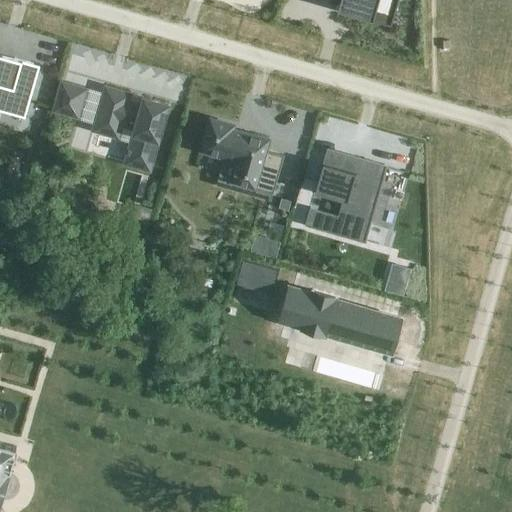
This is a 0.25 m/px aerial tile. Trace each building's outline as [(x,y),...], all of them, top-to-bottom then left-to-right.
[(339,0),(339,1),(346,3),(344,11),(369,18),(368,18),(390,25),(394,10),(396,0),(339,0)] [(0,109),(7,111),(11,97),(28,102),(39,65),(0,53),(0,109)] [(61,81),(53,109),(77,116),(85,88),(61,81)] [(105,86),(93,129),(117,136),(120,124),(134,128),(124,162),(149,169),(168,103),(143,96),(141,104),(127,101),(129,93),(105,86)] [(210,117),(200,150),(236,160),(230,180),(272,192),(283,154),(265,149),(268,138),(232,128),(233,124),(210,117)] [(321,166),(314,190),(345,199),(341,215),(310,206),(305,223),(365,240),(370,223),(367,223),(383,166),(344,155),(339,171),(321,166)] [(235,283),(271,293),(277,269),(242,259),(235,283)] [(391,280),(387,291),(403,295),(406,284),(391,280)] [(291,284),(281,319),(302,325),(302,326),(324,332),(325,332),(390,350),(399,316),(335,297),(335,296),(312,290),(291,284)] [(0,500),(16,445),(0,440),(0,500)]
